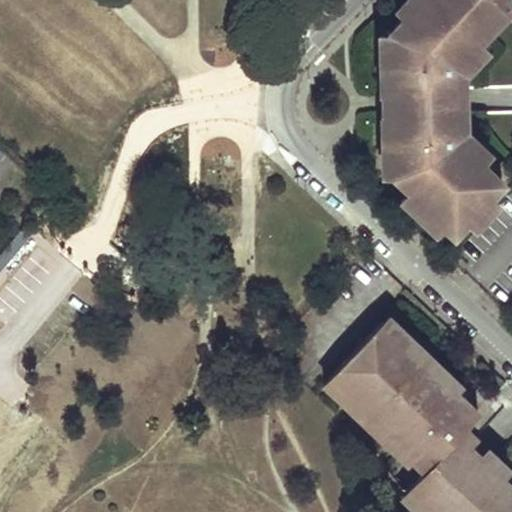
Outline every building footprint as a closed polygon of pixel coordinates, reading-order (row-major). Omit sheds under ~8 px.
[(395,29),(387,29),(388,62),(390,141),(391,173),(399,173),(408,173),(414,179),(408,185),(406,187),(412,194),(432,212),(452,231),(466,217),(489,193),(502,180),(480,159),(455,135),(455,112),(454,88),(454,64),(478,39),(485,32),(478,26),(499,4),(494,0),(415,0),(408,8),(401,15),(404,17),(410,23),(405,29),(395,29)] [(405,0),(402,3),(408,8),(415,0),(405,0)] [(511,0),(494,0),(499,4),(505,10),(505,11),(511,3),(511,0)] [(478,26),(485,32),(505,10),(499,4),(478,26)] [(410,23),(404,17),(395,26),(395,29),(405,29),(410,23)] [(483,44),(478,39),(454,64),(459,69),(483,44)] [(388,62),(381,62),(383,141),(390,141),(388,62)] [(460,130),(455,135),(480,159),(485,154),(460,130)] [(399,173),(399,176),(408,185),(414,179),(408,173),(399,173)] [(466,217),(471,222),(494,198),(489,193),(466,217)] [(412,194),(408,199),(427,217),(432,212),(412,194)] [(455,388),(453,390),(424,362),(420,366),(410,356),(412,355),(403,346),(412,337),(388,314),(324,381),(347,404),(357,395),(365,403),(361,407),(374,419),(401,445),(403,443),(412,452),(409,455),(423,469),(419,472),(405,487),(415,497),(410,503),(419,511),(424,511),(428,508),(431,511),(511,511),(511,485),(502,475),(489,463),(457,433),(477,411),(455,388)] [(424,362),(431,355),(412,337),(403,346),(412,355),(410,356),(420,366),(424,362)] [(357,395),(347,404),(356,412),(361,407),(365,403),(357,395)] [(356,412),(355,413),(368,426),(374,419),(361,407),(356,412)] [(409,455),(412,452),(403,443),(401,445),(396,450),(406,459),(409,455)] [(509,468),(496,456),(489,463),(502,475),(509,468)]
